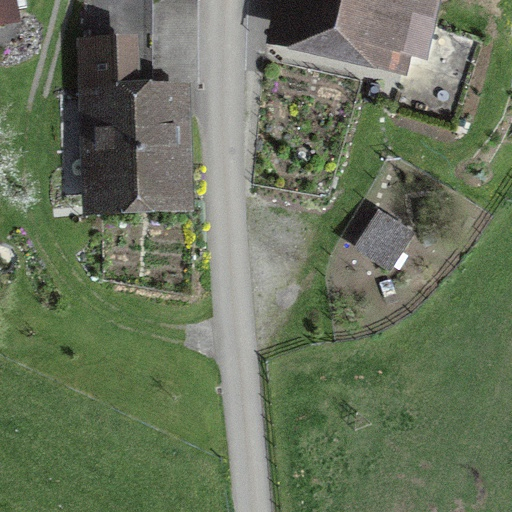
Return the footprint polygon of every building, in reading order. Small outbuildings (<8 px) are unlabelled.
[(0,0),(0,9),(15,7),(13,0),(0,0)] [(298,0),(291,30),(404,56),(416,0),(298,0)] [(511,78),(511,47),(425,19),(396,105),(493,137),(511,78)] [(169,90),(127,91),(126,47),(84,48),(85,95),(96,98),(99,203),(172,201),(169,90)] [(359,244),(390,264),(408,234),(378,215),(359,244)]
